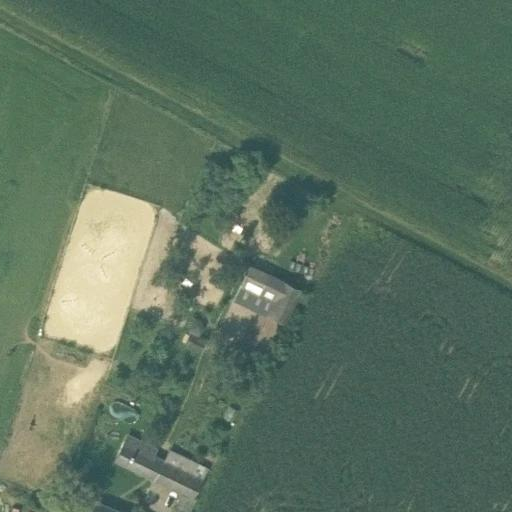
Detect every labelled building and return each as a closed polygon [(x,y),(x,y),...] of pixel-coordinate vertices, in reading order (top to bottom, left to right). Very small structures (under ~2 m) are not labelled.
[(284,283),(249,266),(234,297),(269,314),(284,283)] [(124,438),(114,457),(123,462),(133,443),(124,438)] [(156,455),(133,443),(123,462),(146,474),(156,455)] [(207,469),(169,449),(163,459),(201,479),(207,469)] [(156,455),(146,474),(153,478),(163,459),(156,455)] [(201,479),(163,459),(153,478),(180,492),(191,498),(191,497),(201,479)] [(191,498),(180,492),(172,508),(179,511),(186,511),(194,498),(191,497),(191,498)] [(120,511),(87,498),(81,511),(120,511)]
